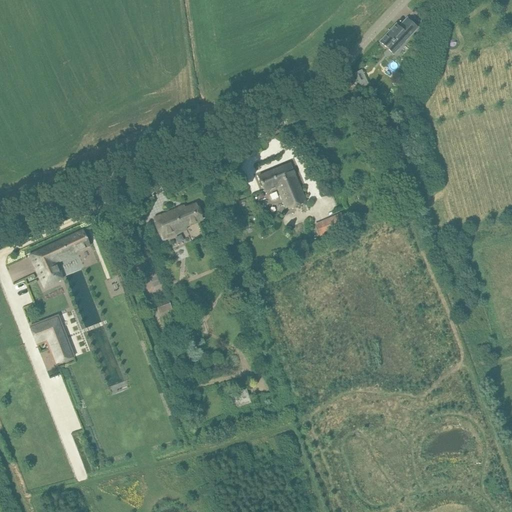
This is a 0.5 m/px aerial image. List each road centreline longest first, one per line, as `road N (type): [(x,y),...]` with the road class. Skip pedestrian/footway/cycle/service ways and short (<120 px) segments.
road 1 (tertiary): [(0,228),(324,84),(412,0)]
road 2 (track): [(360,53),(331,96),(287,123),(0,252)]
